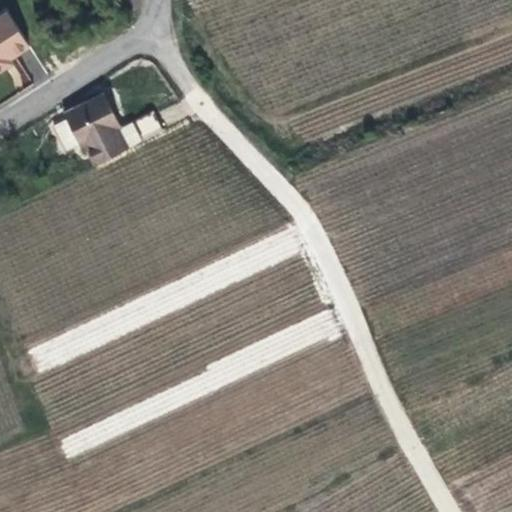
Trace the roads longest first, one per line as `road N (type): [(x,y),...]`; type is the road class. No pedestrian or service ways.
road 1 (track): [(142,39),(294,211),(443,511)]
road 2 (track): [(262,175),(511,71)]
road 3 (residential): [(0,125),(142,39),(154,0)]
